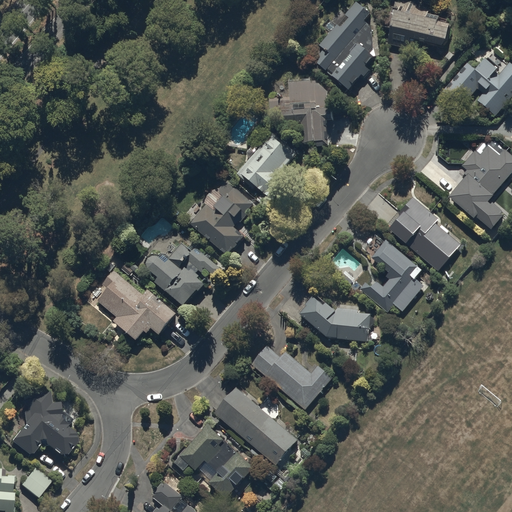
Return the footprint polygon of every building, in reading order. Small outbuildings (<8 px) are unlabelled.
[(371,16),(356,4),(345,17),(339,11),(331,20),(338,27),(319,48),(325,53),(316,63),(351,94),(364,79),(365,80),(371,73),(369,71),(378,61),(373,32),(364,25),(371,16)] [(447,52),(452,29),(442,26),(443,20),(430,17),(431,14),(421,11),(416,4),(406,7),(397,5),(388,45),(387,47),(411,52),(413,44),(447,52)] [(511,67),(510,65),(504,73),(489,61),(479,73),(468,64),(438,101),(459,118),(480,91),(484,94),(477,103),(501,122),(511,108),(511,67)] [(318,84),(290,85),(290,99),(284,99),(284,95),(277,95),(277,100),(271,100),(271,116),(282,116),(282,126),(303,126),(303,148),(318,148),(318,150),(326,150),(326,149),(328,149),(328,124),(334,124),(334,111),(330,111),(330,95),(318,84)] [(298,155),(273,134),(236,177),(254,193),(256,191),(275,207),(290,189),(278,178),(298,155)] [(511,177),(511,156),(506,152),(501,158),(489,147),(481,157),(476,153),(463,169),(468,173),(465,177),(469,181),(452,201),(494,236),(508,219),(503,215),(504,213),(495,205),(493,208),(491,206),(497,199),(495,198),(511,177)] [(255,207),(226,183),(218,193),(229,203),(220,214),(216,210),(214,212),(208,207),(191,226),(232,260),(247,241),(236,231),(255,207)] [(441,222),(414,201),(401,217),(403,219),(391,234),(441,275),(462,248),(449,236),(451,234),(442,227),(440,229),(437,226),(441,222)] [(424,273),(387,243),(372,261),(389,276),(386,280),(389,282),(384,289),(377,283),(371,290),(366,286),(360,293),(388,317),(396,308),(404,315),(425,289),(417,282),(424,273)] [(157,281),(154,284),(185,309),(198,294),(200,295),(207,287),(199,281),(201,279),(197,276),(200,273),(211,283),(221,271),(197,251),(194,255),(181,245),(165,264),(152,253),(140,267),(157,281)] [(143,297),(115,273),(104,286),(111,292),(100,305),(117,320),(114,323),(140,345),(146,337),(148,338),(153,332),(163,340),(181,320),(148,291),(143,297)] [(317,302),(315,301),(301,317),(329,341),(370,345),(371,328),(375,327),(375,321),(372,319),(372,316),(359,316),(359,312),(333,310),(320,299),(317,302)] [(268,348),(253,365),(307,413),(335,382),(319,368),(312,376),(287,354),(282,360),(268,348)] [(45,395),(35,388),(14,415),(27,426),(12,445),(34,461),(46,446),(67,462),(81,445),(77,442),(79,439),(68,431),(75,422),(65,415),(63,417),(62,405),(53,406),(50,394),(45,395)] [(299,442),(237,391),(216,417),(277,468),(299,442)] [(211,429),(207,433),(192,450),(189,448),(180,457),(183,459),(176,467),(186,475),(192,469),(199,475),(201,472),(213,483),(211,485),(229,502),(256,471),(215,434),(216,433),(215,432),(211,429)] [(52,484),(34,470),(21,487),(38,501),(52,484)] [(13,497),(14,479),(1,479),(1,472),(0,472),(0,511),(14,511),(15,497),(13,497)] [(184,500),(165,484),(154,499),(165,508),(161,511),(193,511),(182,503),(184,500)]
